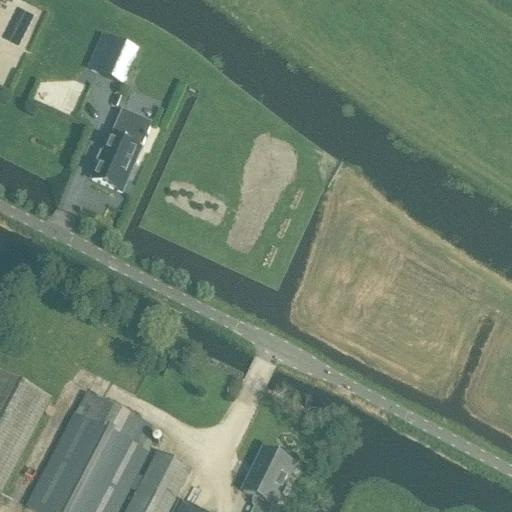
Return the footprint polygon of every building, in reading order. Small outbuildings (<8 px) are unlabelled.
[(116,45),(101,78),(123,88),(138,54),(116,45)] [(122,114),(92,183),(122,196),(152,127),(122,114)] [(0,496),(50,401),(0,374),(0,496)] [(135,479),(158,435),(87,398),(28,511),(117,511),(129,490),(138,495),(129,511),(170,511),(190,474),(191,474),(191,473),(158,456),(157,457),(158,457),(144,483),(135,479)] [(255,472),(258,473),(253,483),(250,482),(243,496),(259,504),(254,511),(271,511),(272,510),(274,511),(295,470),(264,454),(255,472)]
